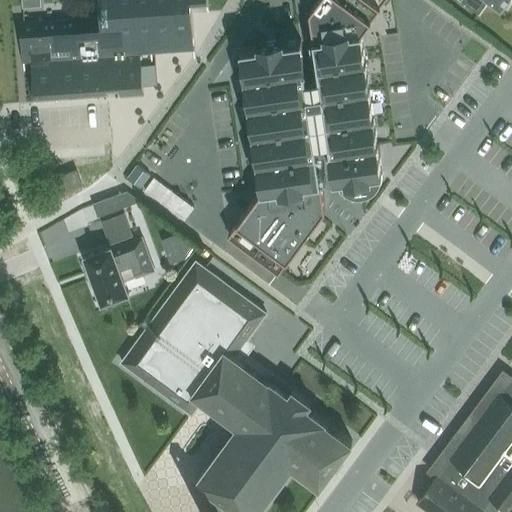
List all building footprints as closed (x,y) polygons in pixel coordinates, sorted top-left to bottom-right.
[(44,16),(20,18),(23,71),(24,70),(24,63),(31,62),(34,102),(35,102),(35,98),(55,97),(56,101),(57,101),(56,97),(107,93),(107,88),(119,87),(120,96),(143,95),(140,51),(150,51),(151,62),(152,62),(151,51),(193,48),(193,58),(193,59),(195,59),(194,57),(191,2),(207,1),(207,12),(208,12),(207,0),(98,0),(100,16),(44,20),(44,16)] [(381,177),(381,172),(360,32),(384,0),(316,0),(309,10),(317,66),(304,68),(304,67),(300,39),(283,42),(283,39),(274,40),(266,42),(258,43),(258,46),(241,48),(261,188),(227,234),(278,271),(319,215),(325,208),(324,199),(320,179),(313,180),(309,154),(315,153),(315,154),(317,153),(317,152),(330,150),(330,152),(334,179),(335,184),(337,188),(340,192),(343,195),(347,197),(352,199),(356,200),(361,200),(366,198),(370,196),(374,193),(377,190),(379,186),(381,182),(381,177)] [(485,0),(487,1),(499,10),(500,8),(502,9),(506,7),(509,3),(510,0),(485,0)] [(429,10),(421,20),(458,50),(467,39),(429,10)] [(488,49),(472,37),(459,54),(475,66),(488,49)] [(136,164),(127,177),(140,187),(150,174),(136,164)] [(83,182),(77,168),(57,176),(62,190),(83,182)] [(126,190),(92,203),(97,216),(138,201),(139,200),(137,199),(126,190)] [(111,248),(111,246),(84,256),(101,304),(128,294),(124,281),(154,270),(142,237),(111,248)] [(146,327),(121,361),(191,413),(206,393),(212,397),(210,400),(207,403),(236,425),(196,480),(217,495),(209,506),(208,507),(207,506),(202,511),(225,511),(230,505),(239,511),(258,511),(292,466),(319,486),(352,441),(325,421),(326,420),(307,406),(311,401),(275,375),(238,348),(265,312),(195,260),(156,313),(155,315),(147,326),(146,327)] [(450,456),(452,463),(453,464),(445,474),(443,473),(437,473),(417,500),(433,511),(485,511),(489,506),(496,511),(511,511),(511,384),(503,397),(498,393),(450,456)]
